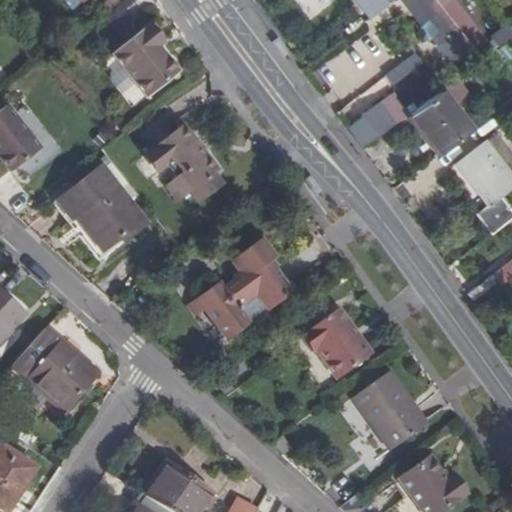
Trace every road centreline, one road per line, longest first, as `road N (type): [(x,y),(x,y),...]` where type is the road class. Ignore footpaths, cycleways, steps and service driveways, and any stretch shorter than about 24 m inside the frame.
road 1 (secondary): [(202,0),(511,398)]
road 2 (tertiary): [(152,361),(317,511)]
road 3 (tertiary): [(0,227),(152,361)]
road 4 (residential): [(152,361),(53,511)]
